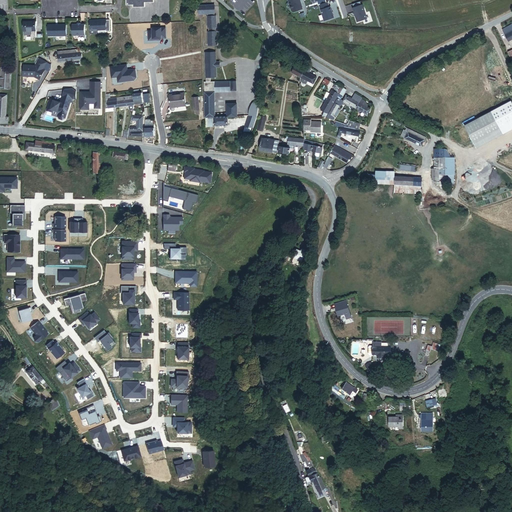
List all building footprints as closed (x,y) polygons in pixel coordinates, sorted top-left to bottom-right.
[(287,0),(292,11),(293,12),(302,9),(299,0),(287,0)] [(367,19),(362,5),(361,5),(360,2),(352,4),(353,8),(352,8),(357,22),(367,19)] [(217,32),(217,27),(218,27),(217,16),(216,16),(216,13),(216,5),(200,6),(200,14),(209,14),(209,27),(210,27),(210,32),(209,32),(210,45),(219,45),(218,32),(217,32)] [(334,18),(330,7),(321,10),(324,21),(334,18)] [(104,33),(107,33),(107,22),(88,22),(88,32),(94,32),(96,32),(104,32),(104,33)] [(30,31),(34,31),(34,23),(22,23),(22,32),(30,31)] [(46,37),(65,37),(65,26),(46,26),(46,37)] [(70,36),(83,36),(83,26),(70,26),(70,36)] [(64,63),(85,62),(84,54),(69,55),(69,52),(66,53),(66,55),(63,55),(64,63)] [(218,78),(218,69),(218,63),(218,53),(208,53),(208,81),(212,81),(212,78),(218,78)] [(35,67),(22,67),(22,78),(33,78),(39,81),(44,71),(42,70),(46,63),(39,60),(35,67)] [(303,77),(307,71),(299,67),(295,73),(303,77)] [(0,74),(0,89),(9,90),(10,69),(0,68),(0,74)] [(314,83),(317,77),(307,71),(303,77),(314,83)] [(213,126),(230,126),(230,119),(233,119),(234,107),(226,107),(226,116),(223,116),(223,118),(216,118),(216,93),(217,83),(212,83),(207,83),(206,118),(213,119),(213,126)] [(235,92),(239,93),(239,84),(217,83),(216,93),(235,94),(235,92)] [(100,84),(90,84),(90,96),(87,96),(87,95),(80,95),(80,112),(89,112),(89,106),(94,106),(94,111),(100,111),(100,84)] [(341,99),(346,90),(343,88),(329,113),(333,116),(338,108),(339,106),(340,106),(343,102),(343,101),(341,99)] [(321,116),(326,117),(338,93),(332,90),(320,110),(324,112),(321,116)] [(343,102),(356,109),(361,99),(362,98),(355,93),(352,98),(346,95),(343,100),(343,101),(343,102)] [(9,118),(6,118),(7,95),(0,94),(0,123),(9,124),(9,118)] [(175,107),(186,106),(185,94),(182,95),(183,100),(170,102),(171,108),(175,107)] [(133,106),(142,104),(141,95),(132,96),(132,100),(133,106)] [(145,104),(152,102),(151,95),(143,96),(145,104)] [(64,121),(71,100),(62,97),(59,105),(58,104),(58,105),(56,105),(56,104),(49,101),(45,113),(51,115),(52,112),(56,113),(57,116),(56,118),(58,121),(61,122),(64,121)] [(128,106),(133,106),(132,100),(122,102),(122,99),(118,100),(119,108),(128,106)] [(356,109),(367,115),(371,108),(367,106),(368,104),(366,103),(367,102),(361,99),(356,109)] [(114,109),(119,108),(118,100),(108,101),(109,109),(114,109)] [(259,118),(260,109),(257,108),(256,109),(254,108),(253,108),(252,110),(251,112),(249,115),(249,116),(249,117),(259,118)] [(326,117),(334,120),(340,110),(338,108),(333,116),(329,113),(326,117)] [(477,148),(503,134),(491,112),(465,125),(477,148)] [(136,129),(144,129),(144,120),(132,119),(131,123),(136,124),(136,129)] [(347,125),(359,129),(361,124),(349,120),(347,125)] [(257,135),(263,137),(266,122),(260,121),(257,135)] [(311,133),(321,132),(321,121),(311,121),(311,133)] [(339,132),(359,137),(360,129),(359,129),(347,125),(341,124),(339,132)] [(405,138),(408,131),(409,129),(407,128),(405,130),(404,130),(401,136),(405,138)] [(131,140),(143,140),(144,129),(136,129),(130,130),(131,140)] [(154,138),(155,138),(154,130),(147,130),(147,146),(149,147),(150,138),(154,138)] [(405,138),(421,147),(425,139),(408,131),(405,138)] [(25,149),(53,152),(54,146),(42,145),(42,141),(34,140),(34,143),(26,142),(25,149)] [(281,146),(282,142),(264,140),(263,144),(262,144),(261,150),(272,152),(280,153),(281,146)] [(307,151),(314,151),(315,142),(306,142),(306,143),(307,148),(307,151)] [(314,151),(324,152),(325,143),(315,142),(314,151)] [(291,156),(291,147),(281,146),(280,153),(280,155),(291,156)] [(353,158),(355,157),(338,146),(337,148),(350,156),(353,158)] [(346,162),(350,156),(337,148),(333,153),(346,162)] [(443,181),(443,174),(444,157),(434,156),(433,167),(432,166),(431,184),(446,185),(446,181),(443,181)] [(324,166),(329,168),(335,160),(331,157),(327,162),(324,166)] [(395,185),(395,176),(395,171),(375,171),(375,175),(368,175),(366,179),(375,180),(375,184),(395,185)] [(421,194),(422,178),(395,176),(395,185),(394,192),(421,194)] [(1,222),(1,230),(14,230),(14,222),(1,222)] [(58,241),(84,241),(84,230),(58,229),(58,241)] [(300,261),(304,251),(300,250),(299,251),(296,250),(293,258),(300,261)] [(345,315),(350,314),(347,300),(335,303),(338,314),(345,313),(345,315)] [(384,354),(389,354),(389,346),(371,346),(371,353),(376,353),(375,357),(384,357),(384,354)] [(430,350),(436,353),(438,348),(431,346),(431,347),(427,346),(422,358),(427,359),(430,350)] [(50,389),(55,386),(34,360),(29,364),(32,367),(28,369),(41,385),(45,382),(50,389)] [(360,389),(357,386),(355,388),(345,379),(340,385),(350,394),(353,390),(357,393),(360,389)] [(57,411),(67,402),(66,400),(63,396),(56,402),(59,404),(54,408),(57,411)] [(401,427),(401,413),(395,413),(395,415),(386,415),(386,424),(395,424),(395,427),(401,427)] [(423,425),(433,425),(433,417),(431,417),(431,413),(423,413),(423,425)] [(308,477),(315,475),(307,453),(299,456),(302,464),(305,463),(306,467),(309,467),(310,470),(306,471),(308,477)] [(316,491),(323,489),(318,473),(315,475),(308,477),(305,478),(306,483),(313,481),(316,491)]
